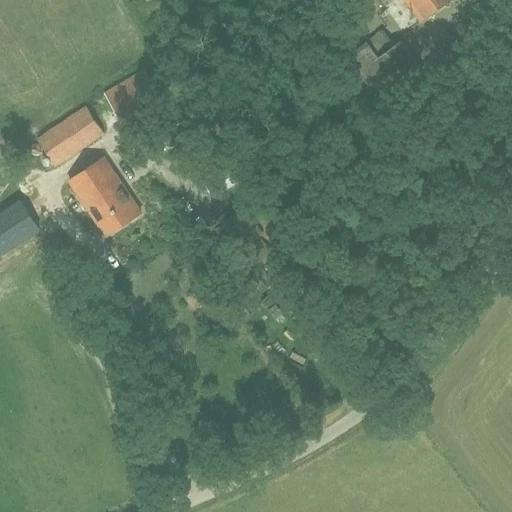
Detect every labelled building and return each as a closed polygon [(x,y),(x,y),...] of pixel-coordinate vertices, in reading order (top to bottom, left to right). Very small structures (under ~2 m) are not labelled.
[(403,0),(421,23),(451,0),(403,0)] [(130,135),(169,112),(145,71),(106,94),(130,135)] [(57,169),(105,135),(88,108),(38,139),(57,169)] [(195,123),(186,111),(152,134),(161,147),(174,139),(186,157),(194,151),(181,133),(195,123)] [(227,169),(215,152),(192,168),(212,197),(242,176),(234,164),(227,169)] [(106,237),(141,213),(106,160),(71,183),(106,237)] [(29,246),(45,238),(28,203),(0,216),(0,254),(27,242),(29,246)] [(236,279),(272,255),(261,239),(227,266),(236,279)] [(282,323),(289,317),(275,299),(268,304),(282,323)]
